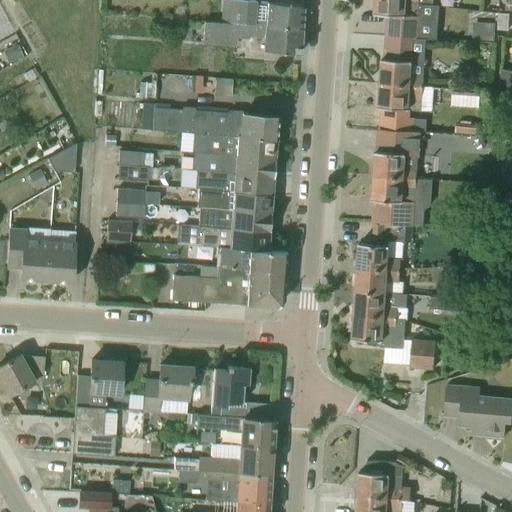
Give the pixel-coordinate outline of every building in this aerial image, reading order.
[(266,27),(302,31),(303,6),(302,5),(302,0),(274,0),(274,3),(268,2),(268,3),(256,2),(256,1),(236,0),(217,0),(216,21),(227,23),(240,25),(266,27)] [(419,4),(419,0),(376,0),(375,15),(388,16),(386,36),(415,38),(415,39),(419,39),(420,16),(419,16),(420,4),(419,4)] [(509,13),(498,12),(498,30),(509,30),(509,13)] [(300,55),(302,31),(266,27),(240,25),(227,23),(216,21),(216,23),(207,22),(204,23),(202,45),(235,47),(236,35),(266,38),(265,52),(300,55)] [(495,23),(473,22),(471,40),(494,42),(495,23)] [(414,62),(415,39),(415,38),(386,36),(385,60),(382,59),(380,83),(423,86),(424,75),(411,74),(412,62),(414,62)] [(18,45),(3,50),(8,63),(23,57),(18,45)] [(34,67),(23,73),(28,82),(38,76),(34,67)] [(422,111),(422,98),(423,86),(380,83),(379,108),(422,111)] [(428,83),(425,100),(435,102),(438,85),(428,83)] [(479,108),(481,94),(452,92),(451,105),(467,106),(467,107),(479,108)] [(276,139),(278,117),(154,109),(154,105),(142,104),(141,130),(204,135),(204,134),(276,139)] [(426,133),(427,119),(391,117),(391,118),(381,117),(380,130),(426,133)] [(496,120),(483,119),(482,132),(496,133),(496,120)] [(477,125),(456,123),(455,134),(477,135),(477,125)] [(417,179),(418,168),(420,132),(380,130),(380,142),(379,141),(378,152),(376,152),(374,176),(417,179)] [(275,158),(276,139),(204,134),(204,135),(203,143),(193,142),(192,153),(194,153),(194,152),(275,158)] [(116,136),(106,135),(105,146),(115,147),(116,136)] [(75,172),(77,142),(48,158),(55,171),(75,172)] [(144,167),(145,154),(119,152),(118,165),(144,167)] [(273,177),(275,158),(194,152),(194,153),(192,170),(273,177)] [(117,181),(147,183),(148,168),(144,168),(144,167),(118,165),(117,181)] [(39,169),(28,175),(36,190),(47,183),(39,169)] [(272,195),(273,177),(192,170),(192,171),(195,171),(193,189),(200,190),(201,189),(272,195)] [(415,203),(417,179),(374,176),(372,200),(377,201),(375,223),(407,225),(409,203),(415,203)] [(270,215),(272,195),(201,189),(200,190),(199,208),(270,215)] [(144,204),(145,192),(117,190),(116,202),(144,204)] [(143,219),(144,204),(116,202),(115,218),(143,219)] [(269,233),(270,215),(199,208),(198,226),(269,233)] [(505,220),(485,219),(484,229),(504,230),(505,220)] [(130,242),(131,222),(107,220),(106,240),(128,241),(128,242),(130,242)] [(406,242),(407,225),(375,223),(374,240),(406,242)] [(268,251),(269,233),(198,226),(198,227),(200,227),(198,246),(229,249),(229,248),(268,251)] [(46,282),(50,241),(24,240),(25,230),(9,229),(8,249),(6,269),(21,269),(20,280),(25,280),(30,276),(34,281),(46,282)] [(127,263),(128,242),(128,241),(106,240),(105,262),(127,263)] [(72,283),(75,243),(50,241),(46,282),(57,282),(62,278),(67,283),(72,283)] [(388,259),(388,246),(359,244),(358,268),(400,271),(401,260),(388,259)] [(511,245),(504,245),(502,259),(511,259),(511,245)] [(485,247),(468,247),(467,261),(485,262),(485,247)] [(286,253),(268,251),(229,248),(229,249),(229,260),(218,259),(217,268),(200,267),(199,278),(173,276),(171,301),(276,308),(283,301),(286,253)] [(154,264),(134,262),(133,272),(154,273),(154,264)] [(385,293),(386,281),(399,281),(400,271),(358,268),(356,291),(385,293)] [(407,309),(408,295),(385,293),(356,291),(354,315),(398,317),(398,308),(407,309)] [(462,312),(463,300),(431,297),(429,309),(462,312)] [(404,349),(406,320),(398,320),(398,317),(354,315),(353,339),(381,341),(380,347),(404,349)] [(434,369),(436,342),(412,340),(410,367),(434,369)] [(0,379),(9,395),(35,379),(43,380),(44,357),(19,356),(0,366),(0,379)] [(119,396),(121,362),(91,360),(90,377),(77,376),(75,410),(105,412),(105,409),(104,409),(105,396),(119,396)] [(186,414),(188,384),(191,384),(192,368),(160,365),(159,382),(146,381),(142,411),(159,412),(159,413),(186,415),(186,414)] [(242,403),(244,385),(249,386),(250,374),(244,373),(245,368),(227,367),(227,373),(213,372),(210,416),(274,420),(274,419),(272,419),(273,405),(242,403)] [(511,418),(511,398),(480,394),(481,387),(447,383),(444,416),(459,417),(458,425),(484,428),(484,435),(505,437),(507,418),(511,418)] [(103,436),(105,412),(75,410),(72,454),(114,457),(115,437),(103,436)] [(185,424),(196,425),(197,415),(186,414),(186,415),(185,424)] [(272,448),(274,420),(210,416),(197,415),(196,425),(196,428),(241,431),(240,446),(272,448)] [(158,457),(159,442),(150,442),(149,456),(158,457)] [(270,476),(272,448),(240,446),(211,445),(210,460),(174,458),(174,469),(197,471),(270,476)] [(359,472),(358,496),(401,500),(410,501),(411,489),(401,488),(402,476),(403,467),(417,475),(422,467),(400,455),(395,462),(368,461),(367,473),(359,472)] [(268,505),(270,476),(197,471),(196,483),(227,485),(226,502),(235,503),(268,505)] [(130,481),(111,480),(110,492),(129,493),(130,481)] [(110,508),(111,494),(80,493),(79,508),(88,508),(88,511),(117,511),(118,509),(110,508)] [(400,511),(401,500),(358,496),(356,511),(400,511)] [(268,511),(268,505),(235,503),(234,511),(268,511)]
